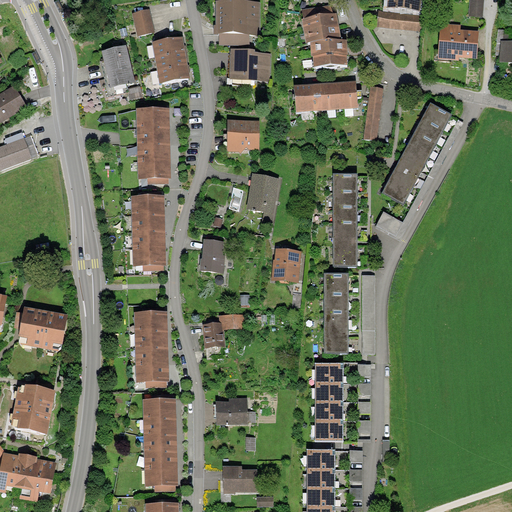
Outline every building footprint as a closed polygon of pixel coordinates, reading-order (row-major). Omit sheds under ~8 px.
[(390,0),(390,14),(422,16),(423,6),(423,0),(390,0)] [(483,0),(469,0),(469,16),(483,16),(483,0)] [(262,5),(216,3),(215,35),(220,35),(220,44),(251,46),(251,36),(261,36),(262,5)] [(325,42),(342,41),(338,14),(335,15),(333,6),(302,11),(304,20),(302,20),(306,44),(310,44),(325,43),(325,42)] [(151,10),(133,14),(138,37),(156,33),(151,10)] [(422,16),(390,14),(379,13),(378,29),(423,33),(424,16),(422,16)] [(9,17),(0,22),(0,59),(23,46),(9,17)] [(438,60),(459,62),(459,59),(477,60),(479,33),(461,32),(461,25),(440,24),(438,60)] [(184,38),(153,43),(160,84),(191,79),(184,38)] [(325,43),(310,44),(311,58),(314,58),(314,68),(347,66),(347,61),(346,56),(348,56),(348,47),(347,41),(342,41),(325,42),(325,43)] [(511,44),(503,44),(502,65),(511,65),(511,44)] [(127,46),(102,52),(104,62),(101,62),(107,86),(105,87),(107,97),(128,92),(127,85),(136,83),(127,46)] [(255,51),(232,50),(231,80),(270,81),(271,55),(255,54),(255,51)] [(356,83),(295,88),(297,114),(358,109),(357,98),(356,83)] [(15,87),(0,95),(0,124),(28,108),(15,87)] [(384,90),(371,88),(364,139),(377,141),(384,90)] [(452,116),(430,104),(383,195),(404,206),(452,116)] [(138,127),(169,127),(169,110),(138,110),(138,127)] [(403,223),(385,214),(377,228),(400,240),(462,123),(457,121),(403,223)] [(260,123),(229,124),(229,151),(261,151),(260,123)] [(138,145),(170,144),(169,127),(138,127),(138,145)] [(8,139),(16,198),(46,194),(38,135),(8,139)] [(139,162),(170,161),(170,144),(138,145),(139,162)] [(139,179),(171,178),(170,161),(139,162),(139,179)] [(358,175),(334,175),(334,269),(358,269),(358,231),(358,213),(358,200),(358,185),(358,175)] [(281,181),(254,176),(247,212),(265,215),(264,222),(273,223),(281,181)] [(133,215),(164,215),(164,198),(132,199),(133,215)] [(0,218),(0,247),(57,239),(53,211),(0,218)] [(133,233),(165,232),(164,215),(133,215),(133,233)] [(223,220),(216,218),(213,226),(221,228),(223,220)] [(134,250),(165,248),(165,232),(133,233),(134,250)] [(225,245),(205,243),(202,272),(226,274),(227,258),(224,258),(225,245)] [(135,267),(166,266),(165,248),(134,250),(135,267)] [(302,252),(276,250),(275,261),(274,261),(272,281),(277,282),(276,284),(290,285),(290,283),(300,284),(302,252)] [(349,275),(325,275),(325,355),(349,355),(349,324),(349,304),(349,285),(349,275)] [(376,276),(362,276),(362,354),(376,354),(376,276)] [(250,295),(241,296),(241,305),(250,305),(250,295)] [(63,350),(69,315),(25,308),(20,344),(63,350)] [(137,331),(168,330),(168,313),(137,314),(137,331)] [(221,325),(205,326),(206,351),(216,350),(216,360),(226,360),(224,332),(247,331),(246,316),(220,317),(221,325)] [(137,348),(169,347),(168,330),(137,331),(137,348)] [(138,365),(169,364),(169,347),(137,348),(138,365)] [(139,382),(170,382),(169,364),(138,365),(139,382)] [(344,364),(315,364),(316,443),(344,443),(344,424),(344,406),(344,387),(344,367),(344,364)] [(371,365),(358,365),(358,377),(371,377),(371,365)] [(371,384),(358,384),(358,397),(371,397),(371,384)] [(55,392),(21,385),(13,428),(47,435),(55,392)] [(230,404),(218,404),(218,426),(248,426),(248,399),(230,399),(230,404)] [(144,418),(176,418),(175,401),(144,401),(144,418)] [(371,403),(358,403),(358,415),(371,415),(371,403)] [(145,435),(176,435),(176,418),(144,418),(145,435)] [(371,421),(359,421),(358,433),(371,434),(371,421)] [(145,452),(177,451),(176,435),(145,435),(145,452)] [(256,438),(247,438),(247,451),(256,451),(256,438)] [(146,470),(177,469),(177,451),(145,452),(146,470)] [(335,451),(308,451),(307,511),(335,511),(335,510),(335,492),(335,474),(335,455),(335,451)] [(362,452),(351,452),(351,464),(362,464),(362,452)] [(60,465),(7,455),(0,492),(9,493),(10,488),(24,490),(22,499),(41,502),(42,494),(54,496),(60,465)] [(146,486),(177,486),(177,469),(146,470),(146,486)] [(243,469),(225,469),(226,494),(258,493),(258,471),(243,471),(243,469)] [(362,471),(351,470),(351,482),(362,482),(362,471)] [(362,489),(351,489),(351,501),(363,501),(362,489)] [(275,497),(258,498),(259,508),(275,507),(275,497)]
